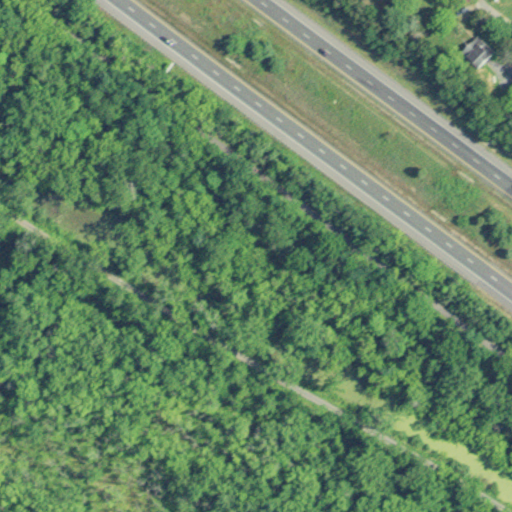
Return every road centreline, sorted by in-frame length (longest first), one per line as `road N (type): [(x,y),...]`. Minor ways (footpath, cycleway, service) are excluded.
road 1 (motorway): [(121,0),(511,289)]
road 2 (motorway): [(511,186),(260,0)]
